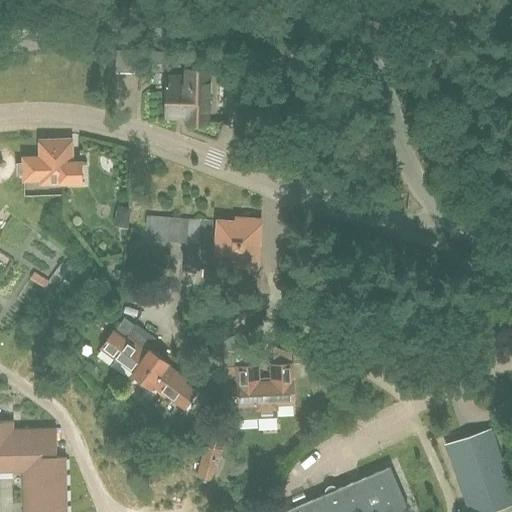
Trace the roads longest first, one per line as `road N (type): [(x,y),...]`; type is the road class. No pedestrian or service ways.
road 1 (unclassified): [(462,242),(427,202),(379,84),(336,23),(312,13),(0,39)]
road 2 (residential): [(0,118),(111,125),(276,184)]
road 3 (residential): [(453,384),(330,447),(303,468),(286,502)]
road 4 (residential): [(462,242),(276,184)]
road 5 (residential): [(0,372),(55,410),(106,511)]
